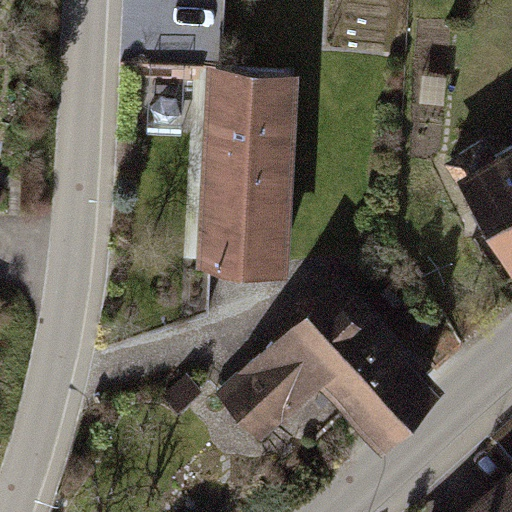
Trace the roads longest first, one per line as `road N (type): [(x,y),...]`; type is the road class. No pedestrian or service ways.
road 1 (residential): [(11,511),(52,376),(69,275),(86,0)]
road 2 (tertiary): [(338,511),(511,356)]
